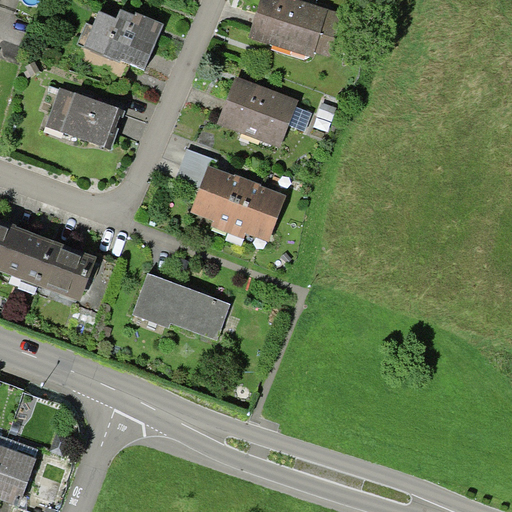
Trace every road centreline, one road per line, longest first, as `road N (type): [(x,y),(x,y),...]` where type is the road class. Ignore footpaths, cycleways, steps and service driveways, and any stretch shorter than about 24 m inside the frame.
road 1 (secondary): [(121,397),(449,511)]
road 2 (residential): [(213,0),(137,180),(114,213)]
road 3 (secondary): [(0,352),(121,397)]
road 4 (residential): [(0,170),(114,213)]
road 5 (residential): [(79,511),(121,397)]
